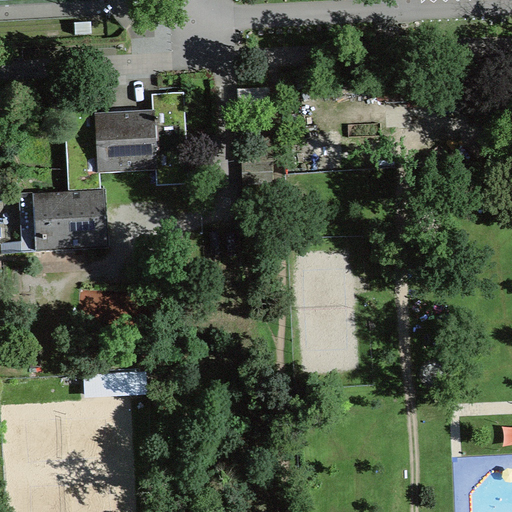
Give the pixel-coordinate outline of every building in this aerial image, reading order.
[(511,61),(497,62),(497,89),(511,89),(511,61)] [(438,72),(438,107),(473,106),(472,72),(438,72)] [(414,74),(385,75),(386,103),(415,102),(414,74)] [(184,93),(151,95),(152,112),(97,115),(96,99),(65,100),(70,191),(101,189),(100,173),(157,170),(158,186),(188,184),(184,93)] [(272,184),(243,185),(244,215),(273,214),(272,184)] [(23,252),(109,247),(105,189),(101,189),(70,191),(20,194),(23,252)]
